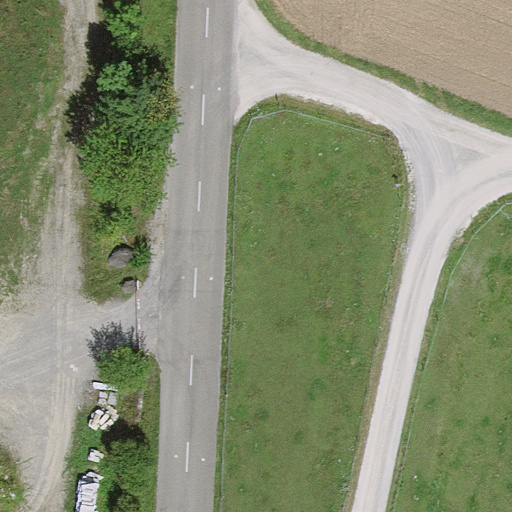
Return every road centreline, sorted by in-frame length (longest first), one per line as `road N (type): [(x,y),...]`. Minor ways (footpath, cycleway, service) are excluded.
road 1 (unclassified): [(170,511),(208,0)]
road 2 (track): [(369,511),(446,137)]
road 3 (track): [(511,162),(207,45)]
